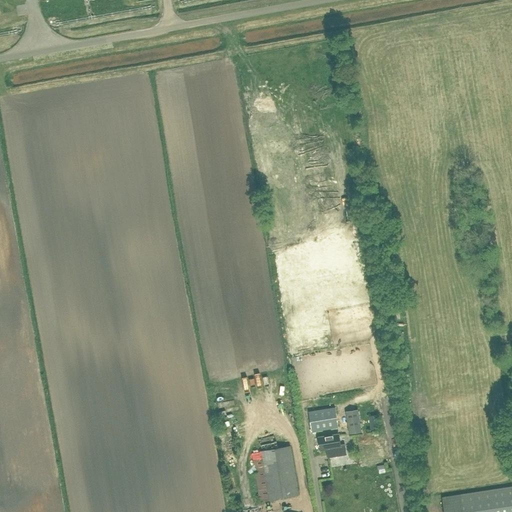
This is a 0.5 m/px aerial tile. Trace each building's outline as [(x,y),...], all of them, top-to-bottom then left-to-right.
[(311,432),(340,427),(336,408),(308,412),(311,432)] [(358,410),(346,412),(350,434),(361,432),(358,410)] [(370,430),(379,429),(377,415),(368,416),(370,430)] [(346,455),(345,444),(340,444),(339,435),(318,438),(320,449),(326,448),(327,458),(346,455)] [(288,446),(257,451),(264,498),(272,497),(273,490),(271,476),(279,475),(281,475),(282,482),(288,483),(299,481),(298,469),(284,471),(283,465),(278,466),(279,471),(277,472),(271,471),(271,469),(272,455),(279,454),(263,452),(272,450),(274,451),(280,450),(287,451),(288,446)] [(320,467),(321,474),(333,471),(332,465),(320,467)] [(443,511),(511,511),(511,486),(442,497),(443,511)]
